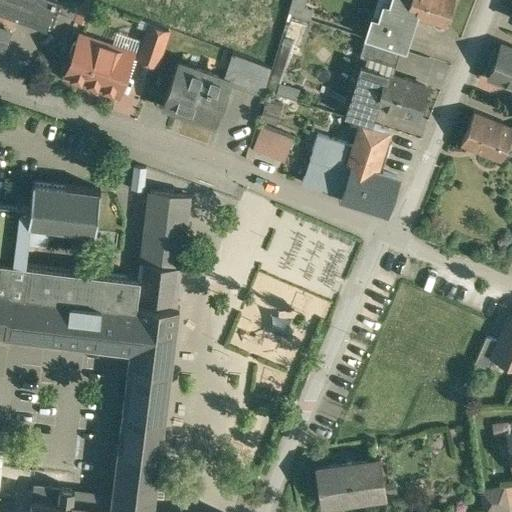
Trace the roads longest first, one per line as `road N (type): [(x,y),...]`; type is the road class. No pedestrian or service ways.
road 1 (residential): [(383,235),(225,168),(0,92)]
road 2 (residential): [(383,235),(282,460),(268,511)]
road 3 (residential): [(490,0),(395,240)]
road 4 (residential): [(511,292),(395,240)]
